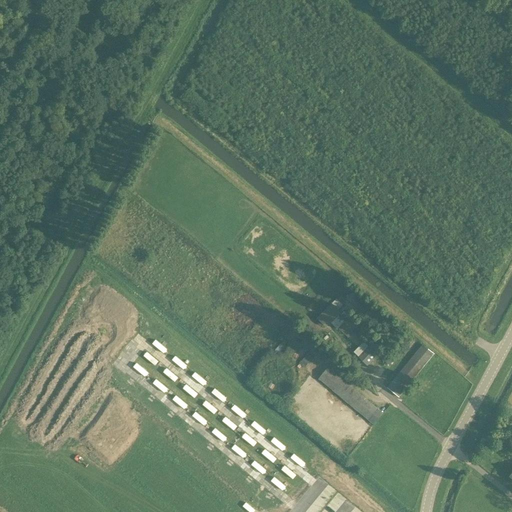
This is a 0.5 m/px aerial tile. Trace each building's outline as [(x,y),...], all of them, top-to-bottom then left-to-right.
[(326,328),(341,312),(332,303),(317,318),(326,328)] [(358,357),(368,366),(384,348),(375,340),(358,357)] [(398,399),(436,356),(422,345),(387,388),(398,399)] [(383,413),(379,410),(328,367),(318,380),(369,421),(373,424),(383,413)] [(194,411),(178,430),(277,511),(283,511),(297,497),(194,411)] [(146,416),(66,511),(97,511),(164,431),(146,416)]
